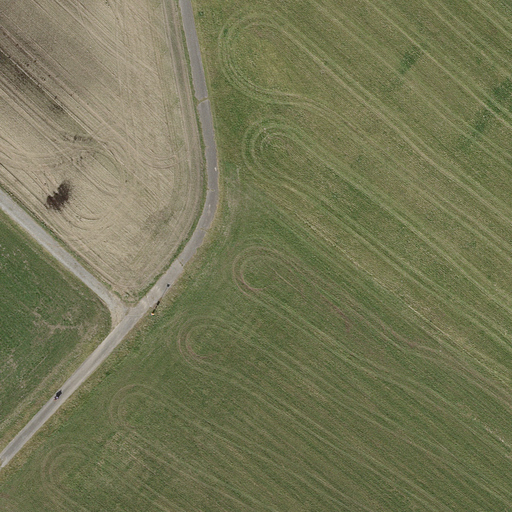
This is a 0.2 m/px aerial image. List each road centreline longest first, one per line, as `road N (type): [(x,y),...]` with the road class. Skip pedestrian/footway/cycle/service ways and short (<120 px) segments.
road 1 (track): [(0,464),(196,253),(215,206),(218,155),(189,0)]
road 2 (track): [(0,201),(132,323)]
